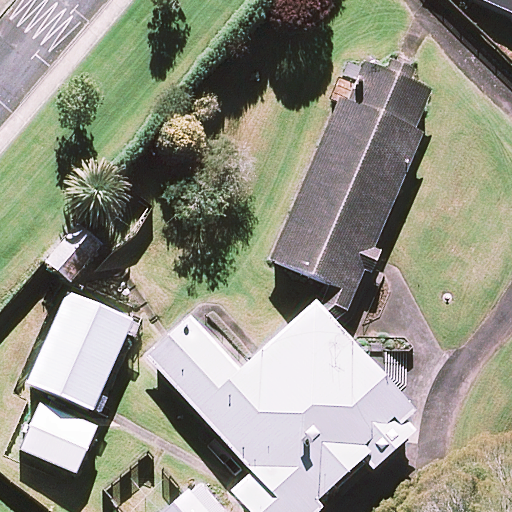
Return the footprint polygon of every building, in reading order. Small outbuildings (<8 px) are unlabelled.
[(341,102),(333,98),(261,260),(336,293),(328,310),(339,314),(357,274),(366,278),(377,254),(368,250),(418,136),(410,133),(427,95),(406,86),(411,74),(384,63),(379,74),(358,65),(356,70),(339,63),(334,76),(350,83),(341,102)] [(151,216),(120,198),(105,223),(136,241),(151,216)] [(98,248),(72,226),(39,264),(65,286),(98,248)] [(126,323),(65,296),(24,387),(85,414),(126,323)] [(398,423),(408,413),(310,303),(227,377),(176,319),(136,354),(244,476),(224,493),(241,511),(315,511),(317,511),(312,504),(359,463),(368,472),(409,435),(398,423)] [(213,511),(189,485),(159,511),(213,511)]
